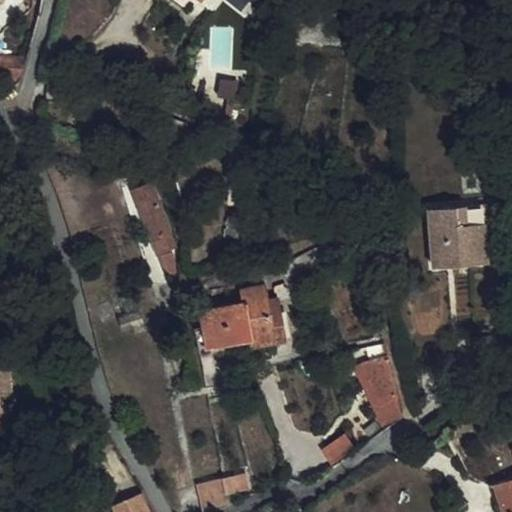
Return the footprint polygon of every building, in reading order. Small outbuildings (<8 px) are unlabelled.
[(216,79),(230,79),(229,54),(215,55),(216,79)] [(244,54),(229,54),(230,79),(230,104),(246,104),(244,54)] [(176,225),(163,192),(147,198),(160,231),(176,225)] [(497,230),(494,196),(433,202),(438,260),(492,256),(489,231),(497,230)] [(349,268),(340,249),(291,271),(301,290),(349,268)] [(288,288),(277,290),(290,348),(299,346),(288,288)] [(257,309),(218,317),(229,372),(271,364),(269,352),(290,348),(277,290),(254,295),(257,309)] [(480,374),(497,372),(492,335),(475,337),(480,374)] [(417,406),(405,362),(378,370),(392,412),(417,406)] [(0,377),(16,376),(16,363),(0,364),(0,377)] [(16,376),(0,377),(0,393),(17,392),(16,376)] [(0,448),(21,448),(17,392),(0,393),(0,448)] [(389,413),(394,430),(421,422),(417,406),(392,412),(389,413)] [(366,452),(352,439),(335,457),(348,471),(366,452)] [(207,489),(208,492),(214,511),(239,511),(249,508),(244,495),(264,488),(258,470),(207,489)]
